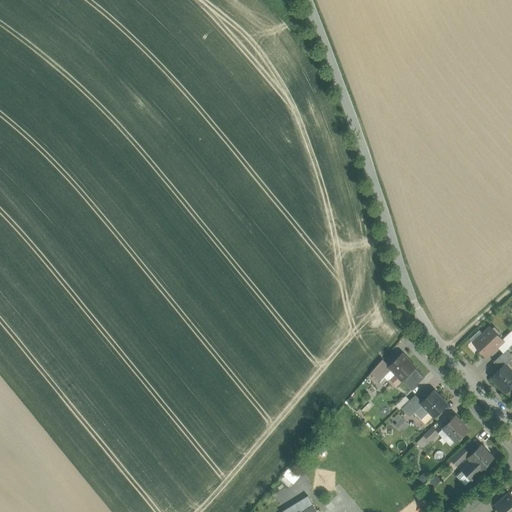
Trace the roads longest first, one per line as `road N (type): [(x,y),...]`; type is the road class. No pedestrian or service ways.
road 1 (unclassified): [(387,229),(310,0)]
road 2 (residential): [(511,429),(425,326),(387,229)]
